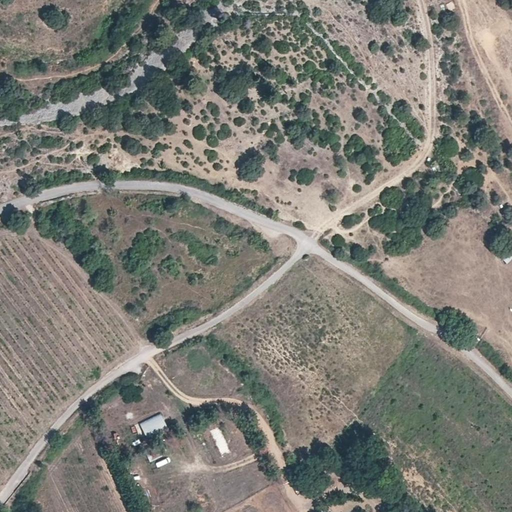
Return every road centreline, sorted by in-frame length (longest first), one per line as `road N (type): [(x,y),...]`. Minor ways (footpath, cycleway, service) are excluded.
road 1 (unclassified): [(0,500),(91,393),(204,330),(308,245)]
road 2 (unclassified): [(0,214),(72,188),(143,183),(235,206),(308,245)]
road 3 (unclassified): [(308,245),(459,344),(511,394)]
road 4 (unknown): [(269,454),(235,404),(183,400),(141,359)]
